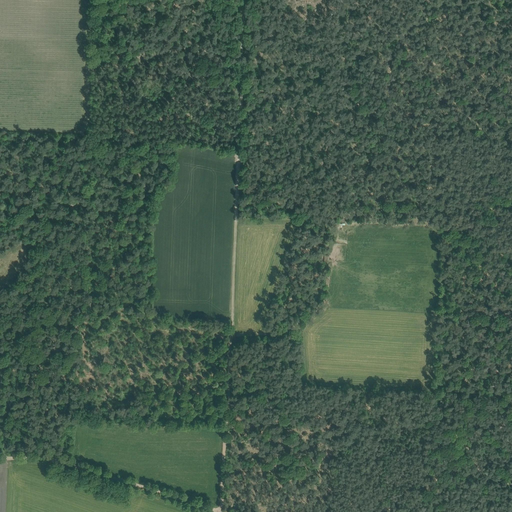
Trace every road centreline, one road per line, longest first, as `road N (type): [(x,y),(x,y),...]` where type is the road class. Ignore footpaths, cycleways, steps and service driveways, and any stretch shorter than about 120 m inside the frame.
road 1 (track): [(220,510),(243,79)]
road 2 (track): [(220,510),(48,459),(0,459)]
